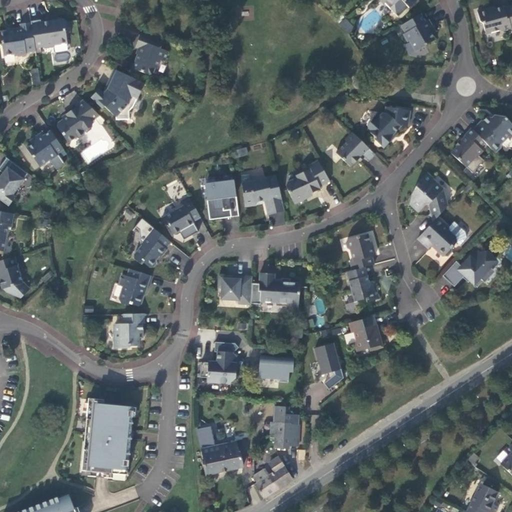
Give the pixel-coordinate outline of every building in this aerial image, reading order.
[(417,0),(382,0),(385,3),(388,0),(393,4),(390,7),(398,17),(409,7),(409,8),(417,0)] [(511,29),(511,28),(511,5),(504,8),(503,6),(489,11),(488,8),(477,11),(480,22),(483,23),(486,34),(500,30),(503,32),(511,29)] [(436,32),(428,19),(425,21),(421,14),(401,26),(406,33),(404,34),(408,42),(410,41),(416,51),(435,40),(432,34),(436,32)] [(31,22),(31,23),(35,48),(44,46),(45,49),(54,47),(54,45),(67,43),(66,31),(68,30),(67,21),(64,19),(55,20),(55,23),(52,23),(51,21),(41,22),(41,20),(31,22)] [(340,25),(347,33),(353,27),(346,20),(340,25)] [(35,48),(31,23),(20,24),(21,28),(12,29),(12,32),(9,33),(7,32),(0,32),(0,44),(2,47),(4,56),(15,54),(18,56),(26,55),(26,52),(36,51),(35,48)] [(169,52),(161,48),(164,41),(141,33),(136,47),(141,49),(139,55),(133,69),(150,75),(153,73),(155,68),(157,68),(161,60),(165,62),(169,52)] [(57,63),(69,60),(67,52),(54,55),(57,63)] [(129,120),(129,111),(126,107),(129,104),(132,97),(137,99),(138,99),(142,91),(138,89),(141,82),(114,69),(110,78),(111,81),(107,89),(103,93),(99,89),(91,97),(103,108),(105,106),(116,117),(116,120),(129,120)] [(34,85),(41,84),(39,72),(32,73),(34,85)] [(133,107),(137,99),(132,97),(129,104),(126,107),(129,111),(133,107)] [(92,126),(93,123),(91,121),(100,116),(83,100),(75,105),(76,107),(65,115),(67,116),(57,123),(57,127),(68,143),(76,138),(79,139),(84,135),(85,131),(92,126)] [(385,113),(383,113),(376,120),(373,119),(367,125),(368,128),(368,129),(374,135),(374,139),(384,148),(391,141),(390,139),(401,126),(408,127),(410,111),(386,107),(385,113)] [(473,129),(485,142),(495,153),(501,147),(501,143),(508,137),(511,137),(511,136),(511,123),(505,116),(495,114),(492,117),(488,117),(483,121),(483,120),(473,129)] [(480,148),(485,142),(473,129),(471,128),(465,135),(466,136),(461,141),(462,142),(451,153),(473,173),(484,161),(479,156),(483,151),(480,148)] [(51,161),(58,156),(57,154),(64,149),(51,131),(44,136),(41,133),(29,141),(32,145),(27,148),(40,167),(50,160),(51,161)] [(376,155),(352,132),(345,140),(347,142),(336,153),(351,167),(362,156),(369,162),(376,155)] [(12,195),(24,180),(23,179),(28,173),(7,158),(0,167),(0,170),(3,173),(0,177),(0,198),(9,205),(15,197),(12,195)] [(318,161),(309,165),(311,169),(296,175),(297,178),(288,182),(286,186),(294,203),(307,198),(305,196),(321,189),(320,187),(330,181),(318,161)] [(429,215),(435,220),(437,217),(448,206),(443,188),(436,182),(435,183),(433,181),(433,178),(427,172),(418,183),(412,194),(416,197),(410,204),(419,212),(425,204),(429,204),(434,209),(429,215)] [(273,202),(276,214),(285,212),(276,176),(251,182),(249,175),(241,176),(245,207),(256,205),(256,203),(265,200),(268,200),(269,203),(273,202)] [(236,196),(234,181),(223,182),(224,183),(206,185),(210,219),(223,218),(231,217),(230,209),(224,210),(222,198),(236,196)] [(193,222),(201,217),(189,196),(181,200),(184,206),(161,218),(165,225),(169,226),(173,234),(176,235),(181,233),(182,230),(194,222),(193,222)] [(269,215),(276,214),(273,202),(269,203),(268,200),(265,200),(269,215)] [(12,227),(14,214),(0,211),(0,250),(4,251),(8,227),(12,227)] [(437,217),(435,220),(418,238),(429,248),(433,244),(436,248),(436,250),(444,256),(447,256),(451,252),(451,248),(457,242),(456,238),(449,231),(449,228),(437,217)] [(198,230),(205,228),(201,219),(195,221),(198,230)] [(166,249),(171,243),(152,227),(146,234),(149,235),(141,244),(142,245),(134,255),(135,258),(141,264),(143,262),(150,267),(153,267),(157,263),(156,259),(159,256),(161,257),(167,250),(166,249)] [(350,262),(353,270),(365,267),(374,264),(372,256),(376,255),(373,245),(371,246),(368,234),(347,239),(346,242),(348,248),(351,250),(353,261),(350,262)] [(477,287),(483,281),(480,278),(490,267),(496,261),(485,251),(482,254),(476,249),(461,266),(456,261),(443,276),(454,287),(464,276),(477,287)] [(21,298),(30,289),(23,282),(15,257),(0,261),(0,281),(2,289),(6,288),(8,293),(21,298)] [(365,267),(353,270),(347,272),(355,301),(366,299),(367,302),(380,299),(376,287),(373,288),(371,281),(369,282),(365,267)] [(495,271),(490,267),(480,278),(483,281),(485,282),(495,271)] [(129,277),(127,276),(122,274),(119,284),(123,286),(119,299),(121,303),(129,306),(129,304),(138,307),(141,305),(144,296),(143,295),(144,290),(146,291),(151,276),(132,270),(129,277)] [(252,283),(251,303),(261,303),(261,301),(276,302),(276,305),(286,306),(286,308),(298,309),(300,283),(291,282),(291,278),(281,278),(281,281),(275,281),(275,274),(260,273),(259,283),(252,283)] [(252,276),(240,276),(240,280),(234,279),(228,279),(228,275),(219,275),(218,287),(222,287),(221,298),(239,299),(238,303),(251,304),(251,303),(252,283),(252,276)] [(143,338),(142,323),(144,323),(144,314),(123,314),(123,324),(114,324),(115,348),(129,348),(129,346),(138,346),(138,338),(143,338)] [(375,316),(365,319),(367,327),(374,325),(377,324),(375,316)] [(367,327),(365,319),(349,323),(352,333),(354,332),(356,340),(355,342),(357,352),(369,349),(370,351),(383,347),(380,336),(377,336),(374,325),(367,327)] [(302,337),(303,328),(292,327),(291,337),(302,337)] [(237,357),(233,353),(239,347),(235,343),(215,342),(215,352),(217,352),(217,361),(214,361),(211,364),(209,363),(201,362),(200,377),(207,378),(207,382),(231,384),(231,383),(236,378),(237,357)] [(324,383),(329,390),(344,378),(334,343),(315,348),(322,375),(334,371),(335,374),(324,383)] [(279,360),(276,360),(276,357),(260,356),(260,365),(257,365),(257,378),(279,380),(279,382),(289,383),(289,372),(293,372),(294,358),(284,357),(284,359),(279,359),(279,360)] [(89,398),(87,419),(90,419),(87,450),(84,449),(82,470),(81,475),(96,477),(108,478),(126,480),(127,475),(133,408),(103,405),(104,400),(89,398)] [(289,441),(298,442),(299,425),(299,423),(300,415),(289,414),(289,407),(275,406),(274,422),(271,422),(270,434),(275,434),(275,448),(289,449),(289,446),(289,441)] [(204,460),(203,460),(206,475),(243,467),(240,452),(238,453),(237,441),(216,445),(212,426),(198,429),(204,460)] [(511,446),(510,449),(511,450),(511,452),(501,464),(511,474),(511,446)] [(257,483),(255,484),(264,498),(293,479),(278,456),(269,462),(269,464),(274,471),(269,475),(265,469),(264,469),(254,476),(253,478),(257,483)] [(480,483),(467,511),(495,511),(498,507),(493,504),(498,492),(480,483)] [(79,511),(78,507),(78,506),(74,508),(71,499),(69,494),(21,511),(79,511)]
